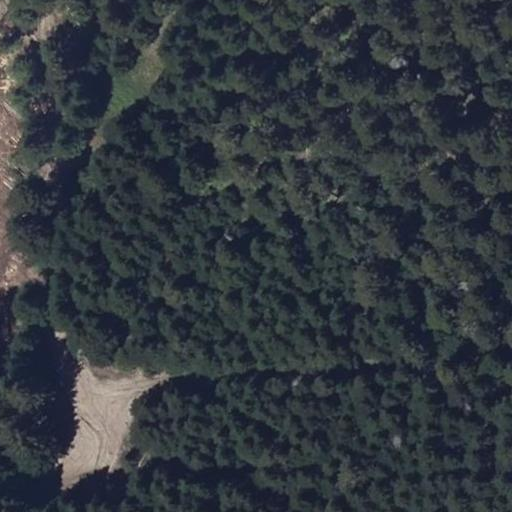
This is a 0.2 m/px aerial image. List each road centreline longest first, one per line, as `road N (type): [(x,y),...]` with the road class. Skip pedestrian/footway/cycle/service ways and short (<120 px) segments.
road 1 (track): [(0,484),(92,443),(88,386),(47,335),(33,0)]
road 2 (track): [(511,472),(290,486),(212,477),(156,460),(88,386)]
road 3 (track): [(511,365),(373,382),(88,386)]
